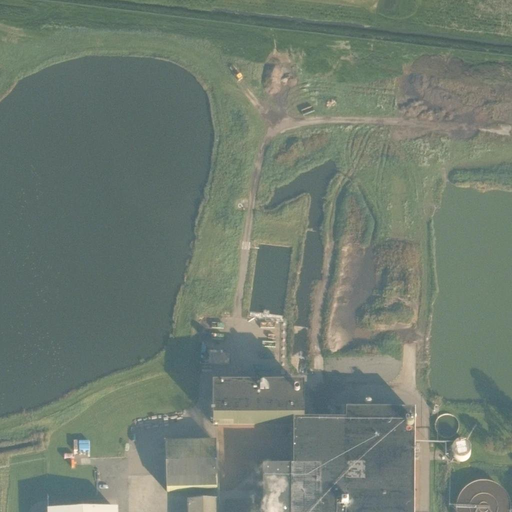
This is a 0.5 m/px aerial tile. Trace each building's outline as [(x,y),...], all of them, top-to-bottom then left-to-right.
[(218,368),(217,358),(207,360),(209,369),(218,368)] [(213,392),(213,424),(293,424),(304,424),(304,391),(213,392)] [(304,424),(293,424),(293,471),(282,471),(275,471),(262,471),(262,511),(219,511),(220,503),(187,503),(187,511),(411,511),(413,419),(378,418),(343,418),(343,427),(304,426),(304,424)] [(450,418),(446,425),(452,428),(456,421),(450,418)] [(465,461),(468,458),(470,455),(471,452),(470,448),(468,445),(464,444),(461,443),(457,444),(455,446),(453,449),(452,453),(453,456),(455,459),(458,461),(462,462),(465,461)] [(217,491),(216,445),(165,446),(166,492),(217,491)] [(478,486),(474,487),(468,489),(464,492),(460,496),(457,500),(454,505),(453,510),(453,511),(506,511),(507,510),(506,505),(504,500),(500,495),(496,491),(492,489),(487,487),(482,486),(478,486)]
